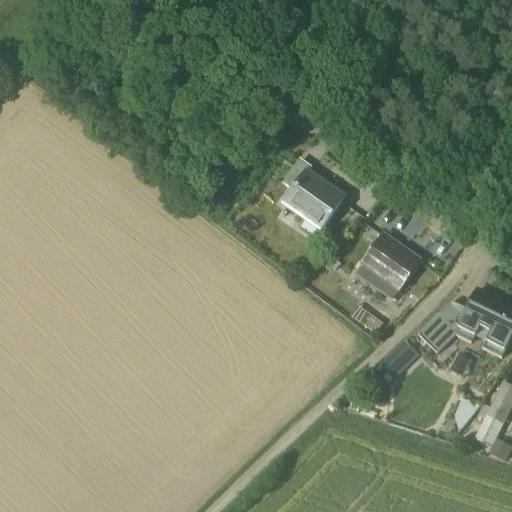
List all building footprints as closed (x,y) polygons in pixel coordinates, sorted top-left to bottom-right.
[(299,165),(285,186),(295,193),(308,175),(309,176),(311,173),(299,165)] [(309,176),(308,175),(295,193),(286,207),(307,222),(308,220),(323,231),(321,232),(322,233),(344,202),(309,176)] [(423,265),(384,237),(367,260),(406,288),(423,265)] [(449,261),(433,250),(423,265),(439,276),(449,261)] [(312,282),(326,294),(340,279),(326,267),(312,282)] [(480,300),(466,292),(454,316),(468,324),(480,300)] [(511,341),(511,311),(486,299),(472,325),(492,335),(483,352),(502,362),(511,341)] [(454,316),(445,334),(460,341),(468,324),(454,316)] [(392,381),(418,357),(408,347),(382,371),(392,381)] [(457,354),(449,370),(464,377),(471,362),(457,354)] [(511,410),(511,390),(503,386),(485,424),(501,432),(511,410)] [(489,454),(505,462),(511,448),(497,440),(489,454)]
